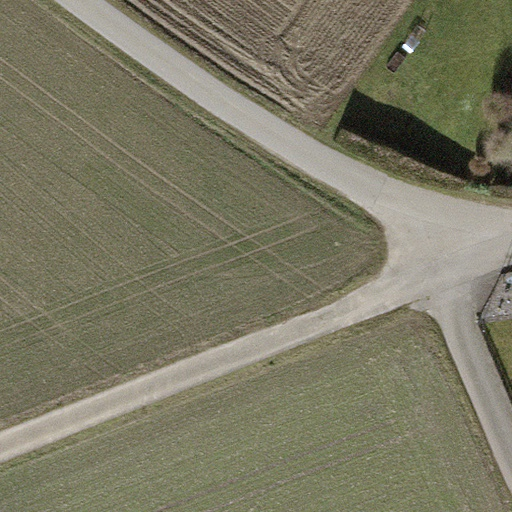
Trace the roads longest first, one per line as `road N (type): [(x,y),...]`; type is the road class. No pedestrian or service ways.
road 1 (track): [(476,226),(0,427)]
road 2 (residential): [(476,226),(453,293),(511,449)]
